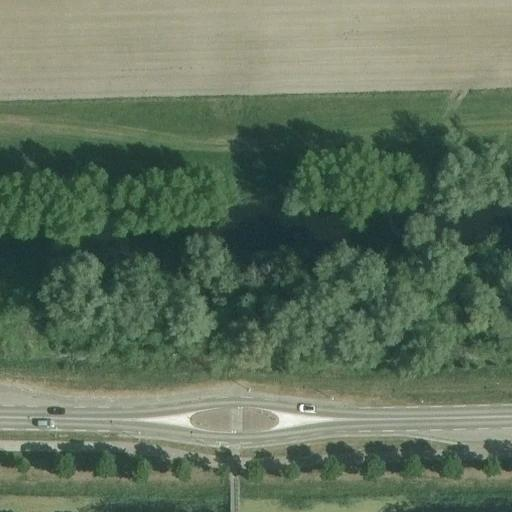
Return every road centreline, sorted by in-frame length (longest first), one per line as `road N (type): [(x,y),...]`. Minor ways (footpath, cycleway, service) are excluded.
road 1 (tertiary): [(87,420),(235,440),(394,421)]
road 2 (tertiary): [(394,421),(236,402),(87,420)]
